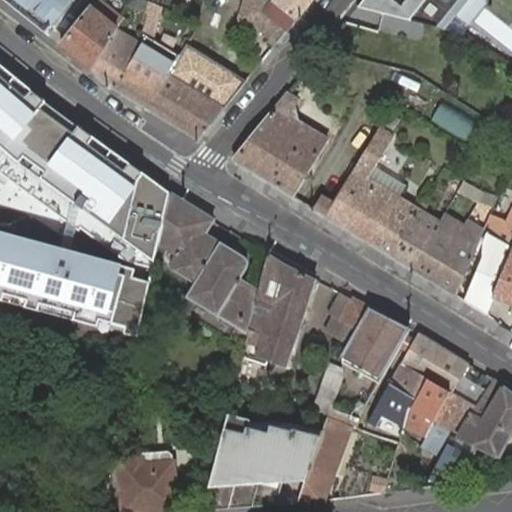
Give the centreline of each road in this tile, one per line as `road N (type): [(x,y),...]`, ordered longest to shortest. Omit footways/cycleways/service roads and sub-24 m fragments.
road 1 (secondary): [(204,181),(511,365)]
road 2 (secondary): [(0,32),(204,181)]
road 3 (residential): [(341,0),(204,181)]
